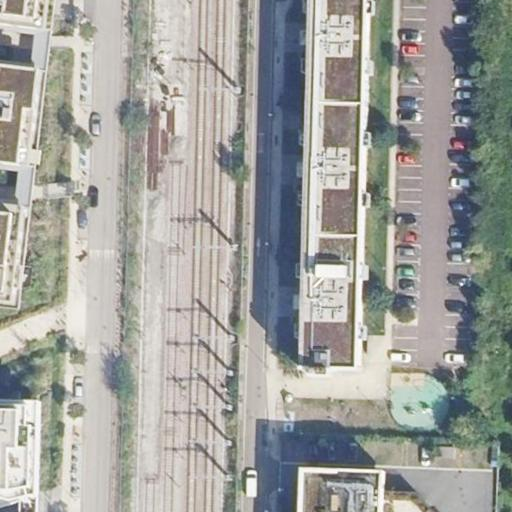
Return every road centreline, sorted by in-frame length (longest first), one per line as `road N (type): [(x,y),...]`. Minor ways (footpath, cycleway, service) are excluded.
road 1 (residential): [(108,0),(95,511)]
road 2 (residential): [(255,511),(265,0)]
road 3 (unknown): [(256,476),(441,487),(452,511)]
